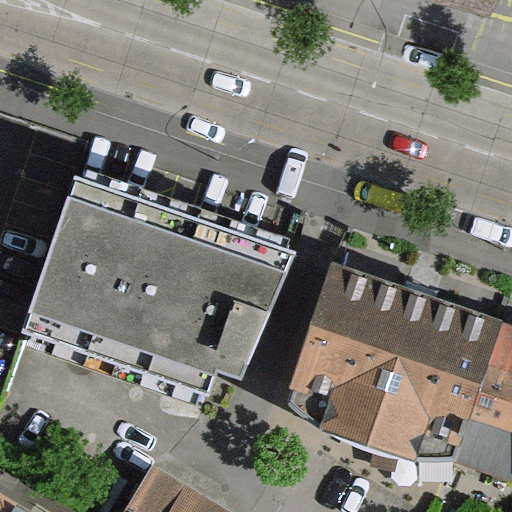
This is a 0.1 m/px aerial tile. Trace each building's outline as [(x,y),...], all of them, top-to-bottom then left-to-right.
[(284,248),(74,176),(68,192),(60,216),(52,239),(44,262),(36,287),(28,310),(23,324),(205,386),(213,363),(241,373),(284,248)] [(335,268),(294,379),(291,399),(317,423),(401,451),(451,454),(503,321),(335,268)] [(511,324),(503,321),(451,454),(511,475),(511,324)] [(228,511),(153,466),(124,511),(228,511)] [(29,511),(0,494),(0,511),(29,511)]
